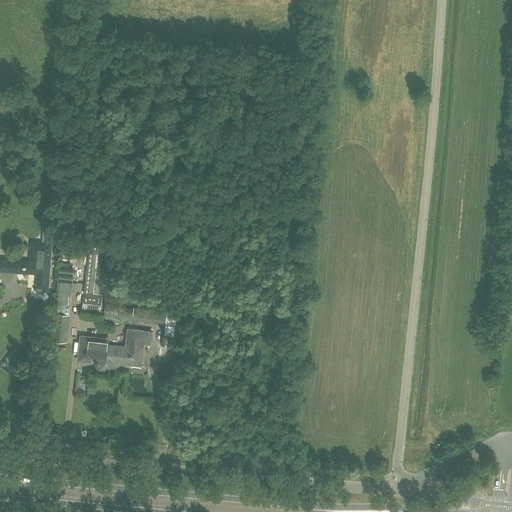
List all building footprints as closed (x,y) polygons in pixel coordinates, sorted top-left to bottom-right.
[(67,148),(67,136),(60,136),(59,148),(67,148)] [(0,271),(10,272),(18,272),(38,274),(37,287),(47,288),(51,230),(52,222),(44,222),(43,229),(42,244),(32,243),(31,261),(18,260),(11,259),(0,258),(0,271)] [(88,254),(90,241),(66,239),(64,251),(88,254)] [(102,296),(99,296),(91,295),(96,253),(107,254),(107,253),(112,254),(113,245),(91,242),(83,310),(100,312),(102,296)] [(62,266),(62,283),(76,283),(77,266),(62,266)] [(105,306),(104,316),(104,321),(119,323),(119,317),(138,320),(165,323),(167,311),(134,307),(134,308),(121,306),(120,308),(105,306)] [(56,312),(54,333),(53,338),(66,340),(67,334),(69,313),(69,308),(58,307),(56,307),(56,312)] [(96,362),(96,365),(98,365),(97,369),(114,371),(115,363),(132,364),(132,365),(142,366),(142,361),(145,331),(128,329),(126,347),(108,345),(109,338),(81,335),(78,360),(91,361),(92,354),(97,355),(96,362)]
